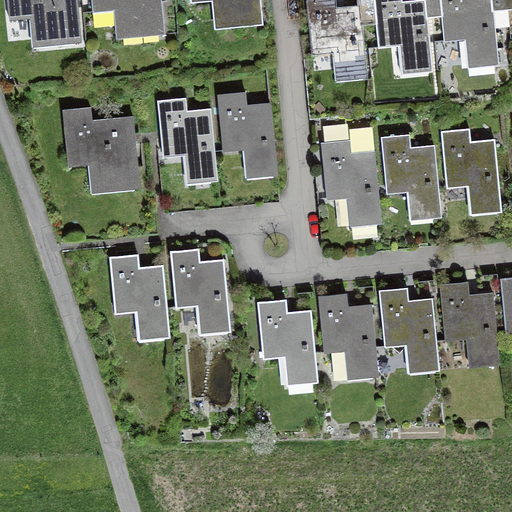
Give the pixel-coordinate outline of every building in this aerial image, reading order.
[(7,0),(10,20),(36,17),(37,35),(74,31),(75,42),(81,42),(76,0),(7,0)] [(92,0),(93,12),(119,9),(121,27),(158,23),(159,34),(165,34),(161,0),(92,0)] [(190,0),(191,2),(211,0),(217,0),(219,17),(256,13),(257,25),(263,24),(260,0),(190,0)] [(367,77),(362,24),(377,22),(374,0),(358,0),(359,10),(338,12),(337,0),(307,0),(313,53),(340,51),(341,68),(361,66),(363,78),(367,77)] [(424,0),(425,4),(402,6),(401,0),(374,0),(377,22),(379,47),(405,45),(407,62),(427,60),(428,71),(433,71),(427,17),(442,16),(440,0),(424,0)] [(440,0),(442,16),(445,41),(471,38),(473,55),(493,53),(494,65),(499,65),(493,10),(508,9),(507,0),(440,0)] [(245,92),(218,95),(223,150),(250,148),(251,166),(272,164),(273,175),(277,175),(271,107),(247,109),(245,92)] [(186,98),(158,100),(163,157),(190,154),(191,172),(212,170),(213,181),(218,180),(211,113),(187,115),(186,98)] [(90,107),(63,110),(69,166),(95,163),(96,181),(133,177),(134,188),(140,188),(133,120),(92,125),(90,107)] [(470,128),(442,131),(447,187),(474,185),(475,202),(496,200),(497,211),(502,211),(495,143),(471,146),(470,128)] [(410,134),(382,137),(387,193),(414,191),(415,208),(436,206),(437,217),(442,217),(435,149),(411,152),(410,134)] [(350,140),(322,143),(327,199),(354,197),(355,214),(376,212),(377,223),(382,223),(375,155),(351,157),(350,140)] [(198,249),(171,251),(176,308),(202,305),(204,322),(225,320),(226,332),(230,331),(224,264),(200,266),(198,249)] [(138,254),(110,257),(115,313),(142,311),(143,328),(164,326),(165,337),(170,337),(163,269),(139,271),(138,254)] [(511,277),(501,279),(506,335),(511,334),(511,277)] [(438,278),(410,279),(410,292),(439,291),(438,278)] [(468,282),(440,284),(446,341),(467,339),(470,367),(496,365),(500,364),(494,296),(470,299),(468,282)] [(374,283),(349,287),(351,300),(376,296),(374,283)] [(407,287),(380,290),(385,346),(411,344),(413,361),(434,359),(435,370),(439,370),(433,302),(409,304),(407,287)] [(346,294),(319,296),(324,353),(350,350),(352,367),(373,365),(374,377),(378,376),(372,308),(348,311),(346,294)] [(286,299),(258,302),(263,358),(290,356),(291,373),(312,371),(313,382),(318,382),(311,314),(287,316),(286,299)]
